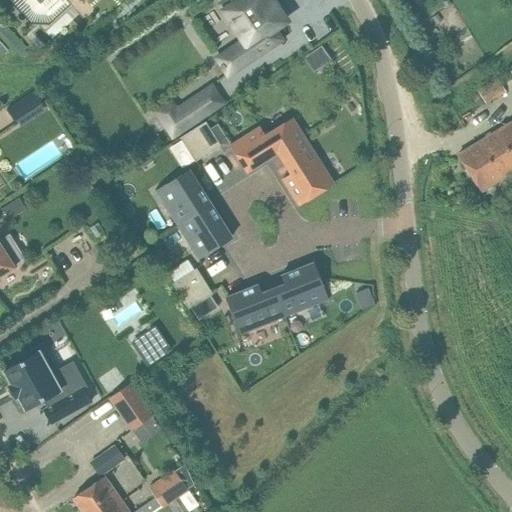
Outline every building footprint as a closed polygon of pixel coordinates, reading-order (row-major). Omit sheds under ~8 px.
[(243,40),(216,58),(221,65),(220,65),(222,69),(223,68),(228,75),(281,39),(277,33),(274,28),(285,20),(273,2),(268,5),(264,0),(226,0),(220,4),(243,40)] [(505,92),(498,80),(480,91),(487,103),(505,92)] [(204,98),(196,103),(205,115),(223,103),(211,86),(201,93),(204,98)] [(171,101),(156,111),(173,136),(188,126),(176,109),(171,101)] [(259,127),(230,145),(247,171),(277,152),(286,146),(302,136),(292,118),(265,135),(259,127)] [(511,171),(511,120),(457,155),(481,191),(511,171)] [(193,130),(208,153),(220,145),(205,122),(193,130)] [(193,130),(180,138),(195,161),(208,153),(193,130)] [(291,174),(283,179),(299,204),(332,183),(302,136),(286,146),(277,152),(291,174)] [(177,225),(211,203),(189,170),(155,191),(177,225)] [(177,225),(198,259),(232,237),(211,203),(177,225)] [(0,276),(15,267),(13,265),(23,259),(8,236),(0,241),(0,276)] [(284,317),(327,300),(313,262),(282,274),(282,275),(281,275),(284,283),(273,288),(277,298),(284,317)] [(172,283),(181,296),(204,281),(196,268),(172,283)] [(204,281),(181,296),(189,309),(212,294),(212,293),(204,281)] [(258,284),(256,284),(226,297),(240,334),(284,317),(277,298),(273,288),(261,293),(258,284)] [(11,384),(8,385),(15,398),(17,396),(25,409),(42,400),(47,408),(43,410),(51,423),(91,401),(83,387),(71,394),(42,342),(14,358),(17,363),(3,371),(11,384)] [(129,383),(109,397),(132,430),(152,416),(129,383)] [(156,498),(135,511),(151,511),(161,505),(162,506),(188,489),(187,488),(198,480),(185,463),(149,487),(156,498)] [(73,498),(83,511),(105,511),(121,501),(104,476),(73,498)] [(128,511),(121,501),(105,511),(128,511)]
